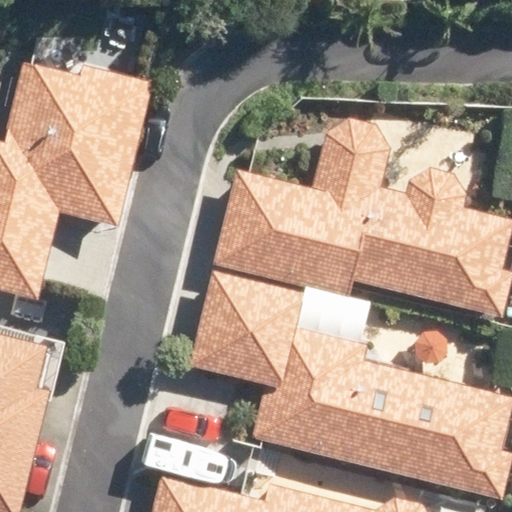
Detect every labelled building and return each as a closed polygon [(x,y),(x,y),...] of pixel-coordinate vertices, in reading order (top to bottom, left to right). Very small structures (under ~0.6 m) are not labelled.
[(0,296),(27,304),(49,215),(107,231),(145,87),(73,69),(69,81),(15,68),(0,128),(0,296)] [(505,222),(455,209),(458,200),(442,176),(421,172),(399,184),(397,199),(373,193),(381,156),(365,129),(341,124),(314,140),(301,195),(226,177),(205,267),(337,299),(340,284),(492,321),(503,278),(492,276),(505,222)] [(207,277),(183,370),(254,388),(241,438),(493,504),(504,462),(489,457),(503,404),(356,364),(359,351),(287,335),(295,301),(207,277)] [(10,404),(22,358),(0,352),(0,491),(22,407),(10,404)] [(145,511),(415,511),(414,509),(391,502),(375,511),(349,511),(260,488),(255,506),(154,479),(145,511)]
